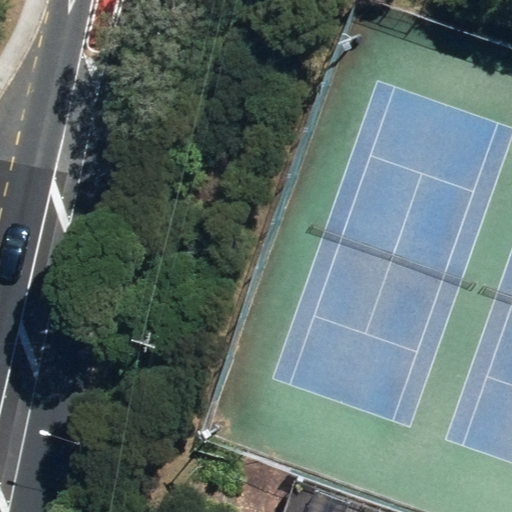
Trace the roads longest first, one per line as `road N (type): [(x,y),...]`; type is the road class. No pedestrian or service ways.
road 1 (secondary): [(5,511),(93,110)]
road 2 (secondary): [(145,0),(93,110)]
